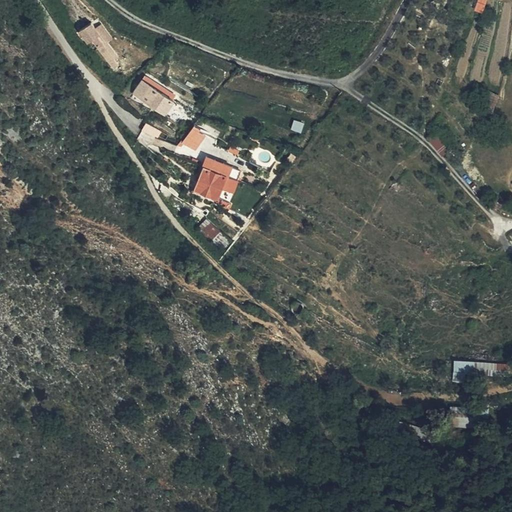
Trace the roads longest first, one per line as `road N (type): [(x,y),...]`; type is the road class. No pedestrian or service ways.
road 1 (track): [(511,228),(496,223),(408,128),(344,84),(228,58),(107,0)]
road 2 (track): [(100,100),(172,216),(321,362)]
road 3 (track): [(321,362),(391,399),(428,402),(511,385)]
